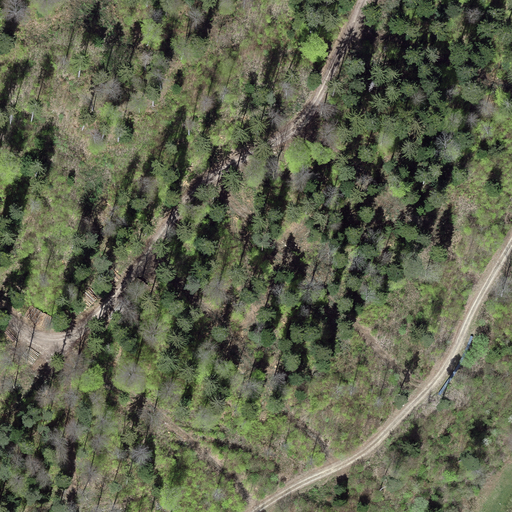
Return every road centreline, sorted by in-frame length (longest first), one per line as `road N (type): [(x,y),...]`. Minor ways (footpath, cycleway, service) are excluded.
road 1 (track): [(0,311),(40,336),(70,334),(88,322),(194,192),(304,120),(366,0)]
road 2 (track): [(511,244),(441,372),(394,424),(368,447),(250,511)]
